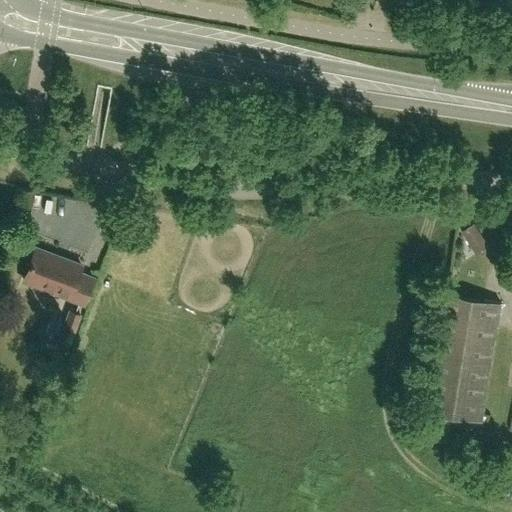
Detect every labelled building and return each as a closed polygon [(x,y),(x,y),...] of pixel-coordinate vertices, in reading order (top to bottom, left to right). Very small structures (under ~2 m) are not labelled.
[(473,223),(461,231),(469,244),(482,237),(473,223)] [(93,277),(81,273),(79,272),(81,265),(35,247),(23,279),(84,302),(93,277)] [(479,420),(499,302),(440,291),(419,410),(479,420)] [(63,356),(80,313),(69,310),(53,352),(63,356)] [(445,442),(450,419),(437,416),(432,439),(445,442)] [(511,487),(511,471),(463,455),(456,476),(510,495),(511,487)]
